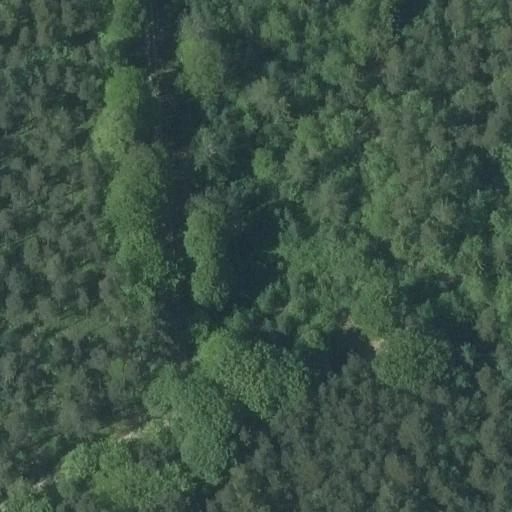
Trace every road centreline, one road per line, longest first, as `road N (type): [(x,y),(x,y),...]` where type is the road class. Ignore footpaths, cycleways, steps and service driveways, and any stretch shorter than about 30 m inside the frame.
road 1 (track): [(0,508),(222,396),(511,348)]
road 2 (track): [(187,408),(148,0)]
